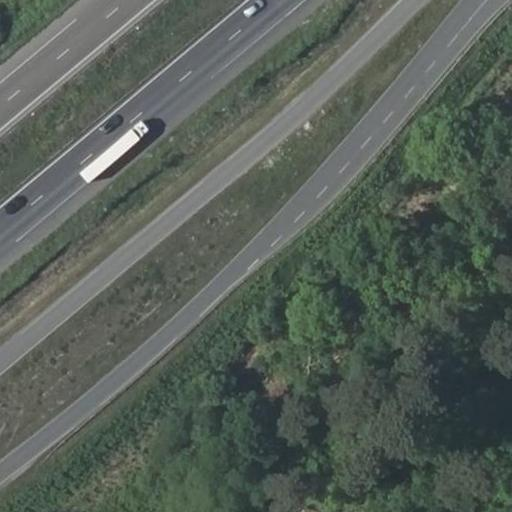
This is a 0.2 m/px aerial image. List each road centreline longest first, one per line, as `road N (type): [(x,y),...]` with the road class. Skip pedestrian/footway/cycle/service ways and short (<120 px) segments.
road 1 (secondary): [(416,0),(326,89),(0,364)]
road 2 (secondary): [(0,473),(89,403),(287,218)]
road 3 (motorway): [(0,230),(274,0)]
road 4 (tertiary): [(287,218),(358,164),(499,0)]
road 5 (secondary): [(287,218),(476,0)]
road 6 (motorway): [(118,0),(0,100)]
